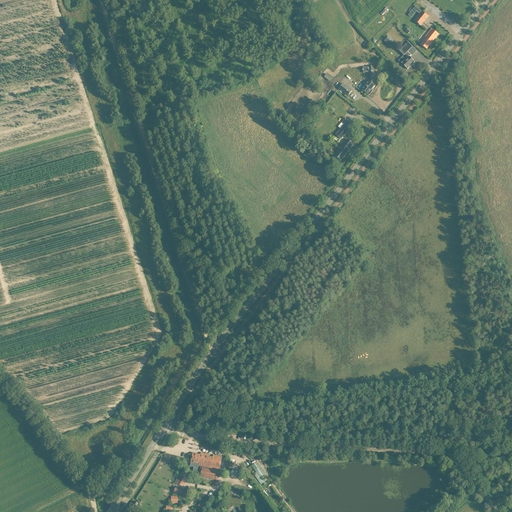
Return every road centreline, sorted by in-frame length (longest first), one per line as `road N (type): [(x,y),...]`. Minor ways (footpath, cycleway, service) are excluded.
road 1 (tertiary): [(164,425),(247,305),(486,0)]
road 2 (track): [(212,353),(99,0)]
road 3 (unclassified): [(498,511),(464,465),(444,453),(202,437),(164,425)]
road 4 (track): [(0,378),(79,474),(94,511)]
